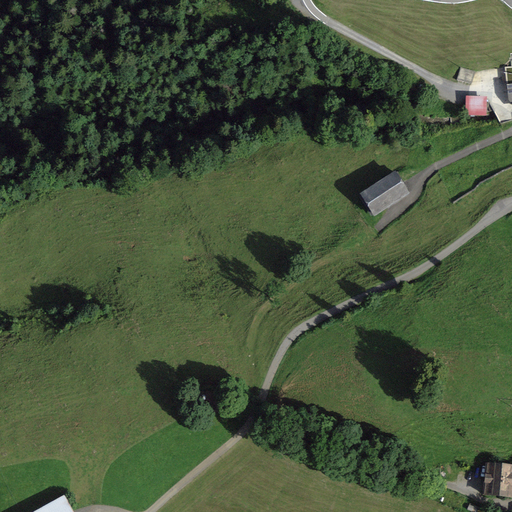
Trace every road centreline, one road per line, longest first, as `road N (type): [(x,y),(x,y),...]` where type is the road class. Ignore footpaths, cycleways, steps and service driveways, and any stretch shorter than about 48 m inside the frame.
road 1 (tertiary): [(511,207),(418,271),(295,332),(252,424),(151,511)]
road 2 (track): [(391,213),(429,171),(511,127)]
